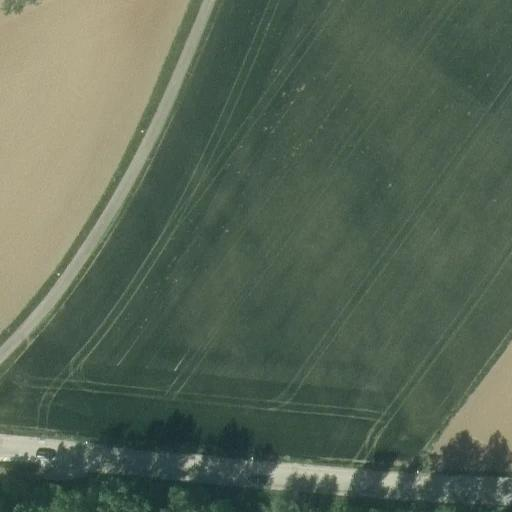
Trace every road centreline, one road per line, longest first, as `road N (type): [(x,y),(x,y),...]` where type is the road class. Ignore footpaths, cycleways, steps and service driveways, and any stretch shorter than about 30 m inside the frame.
road 1 (tertiary): [(0,447),(511,491)]
road 2 (unclassified): [(0,354),(82,254),(122,186),(208,0)]
